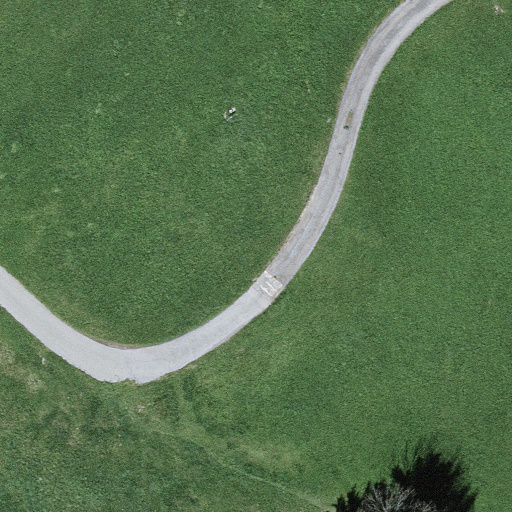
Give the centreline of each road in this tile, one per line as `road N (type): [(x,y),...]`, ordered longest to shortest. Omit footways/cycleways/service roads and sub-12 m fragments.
road 1 (track): [(258,304),(336,191),(370,75),(438,0)]
road 2 (unclassified): [(0,292),(68,350),(119,368),(178,353),(258,304)]
